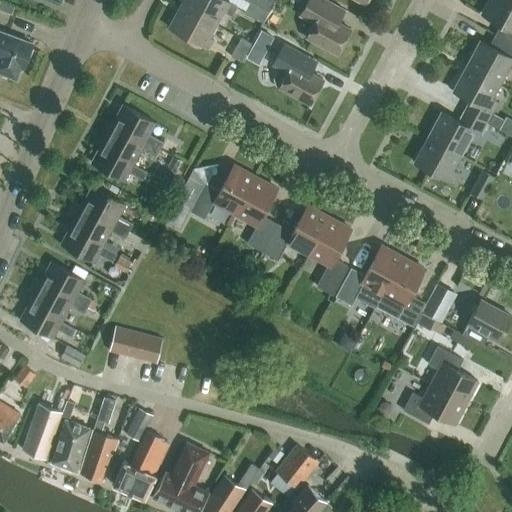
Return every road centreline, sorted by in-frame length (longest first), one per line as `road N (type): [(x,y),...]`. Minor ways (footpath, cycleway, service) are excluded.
road 1 (residential): [(356,453),(85,379),(0,335)]
road 2 (residential): [(336,160),(131,52)]
road 3 (tertiary): [(0,234),(86,25)]
road 4 (residential): [(511,258),(336,160)]
road 5 (residential): [(336,160),(424,0)]
